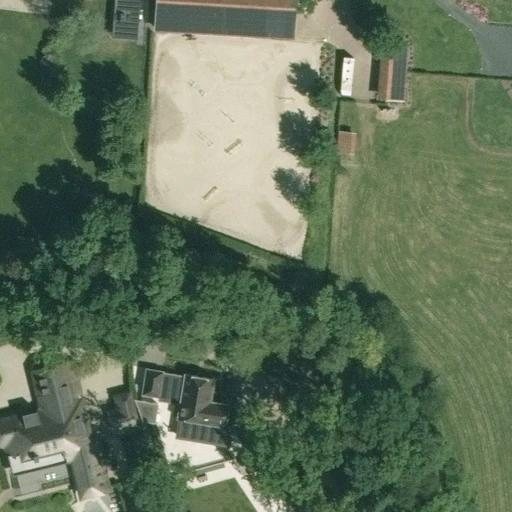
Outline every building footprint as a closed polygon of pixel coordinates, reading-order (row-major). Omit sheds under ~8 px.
[(0,16),(4,20),(15,6),(8,0),(2,0),(0,3),(0,16)] [(114,0),(111,37),(136,39),(138,0),(114,0)] [(295,0),(156,0),(155,28),(293,37),(295,0)] [(119,42),(116,53),(153,64),(156,53),(119,42)] [(73,363),(34,373),(41,402),(46,401),(48,410),(0,421),(0,442),(1,443),(3,443),(5,443),(7,443),(14,472),(72,458),(76,471),(98,466),(91,440),(84,442),(73,395),(80,393),(73,363)] [(184,375),(184,377),(184,378),(163,374),(163,373),(146,370),(142,395),(180,401),(178,418),(225,427),(229,405),(211,402),(214,380),(184,375)] [(120,425),(120,429),(137,425),(135,416),(134,413),(133,411),(129,394),(116,397),(119,411),(109,413),(113,427),(120,425)] [(135,402),(141,422),(154,424),(157,406),(135,402)] [(274,442),(259,419),(236,434),(251,458),(274,442)] [(94,511),(120,511),(105,481),(84,492),(94,511)]
